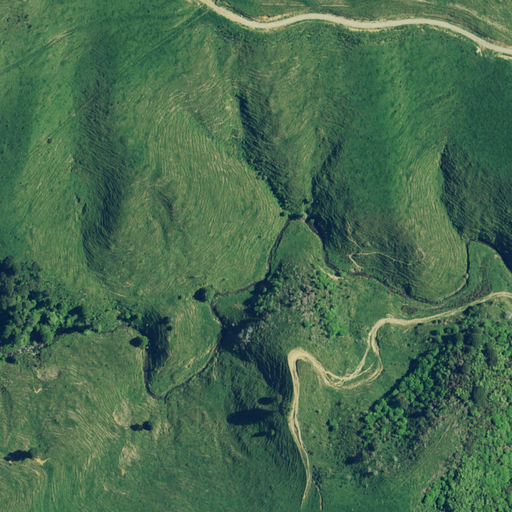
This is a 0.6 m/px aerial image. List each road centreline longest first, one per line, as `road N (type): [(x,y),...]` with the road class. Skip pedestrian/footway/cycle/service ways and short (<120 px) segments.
road 1 (track): [(306,477),(291,423),(293,355),(306,354),(337,385),(366,381),(379,367),(375,335),(383,321),(416,322),(511,296)]
road 2 (track): [(206,0),(264,25),(312,15),(434,21),(511,53)]
